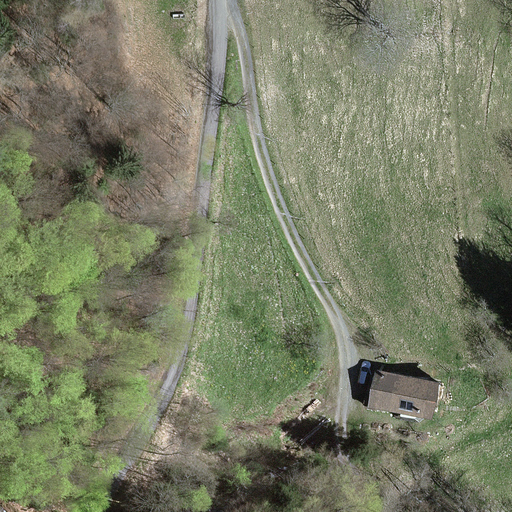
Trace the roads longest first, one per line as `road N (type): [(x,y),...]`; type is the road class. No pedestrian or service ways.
road 1 (track): [(371,511),(344,441),(342,347),(256,127),(243,42),(231,14),(218,10)]
road 2 (unclassified): [(218,0),(183,339),(164,393),(100,511)]
